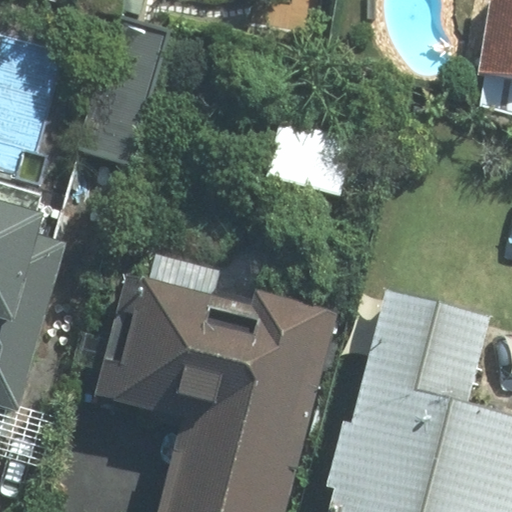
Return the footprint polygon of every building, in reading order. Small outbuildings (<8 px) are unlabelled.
[(511,7),(485,5),(477,86),(511,89),(511,7)] [(112,35),(73,155),(132,174),(171,54),(112,35)] [(360,142),(275,117),(256,182),(341,208),(360,142)] [(0,420),(15,424),(66,241),(0,222),(0,420)] [(279,511),(326,327),(238,305),(235,318),(118,288),(86,414),(173,436),(154,511),(279,511)] [(511,511),(511,429),(463,415),(488,332),(379,301),(342,430),(338,429),(319,497),(333,501),(329,511),(511,511)]
